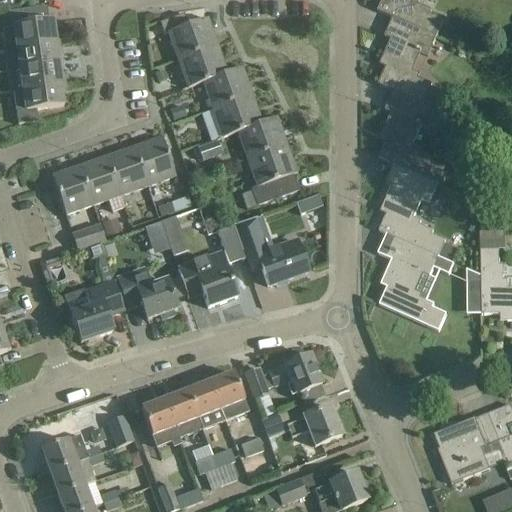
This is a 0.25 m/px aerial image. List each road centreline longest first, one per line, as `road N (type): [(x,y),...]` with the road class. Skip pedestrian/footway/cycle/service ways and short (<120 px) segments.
road 1 (residential): [(344,317),(343,0)]
road 2 (residential): [(64,391),(235,338),(344,317)]
road 3 (residential): [(0,158),(107,116),(103,11)]
road 4 (residential): [(64,391),(0,204)]
road 5 (residential): [(511,363),(380,415)]
